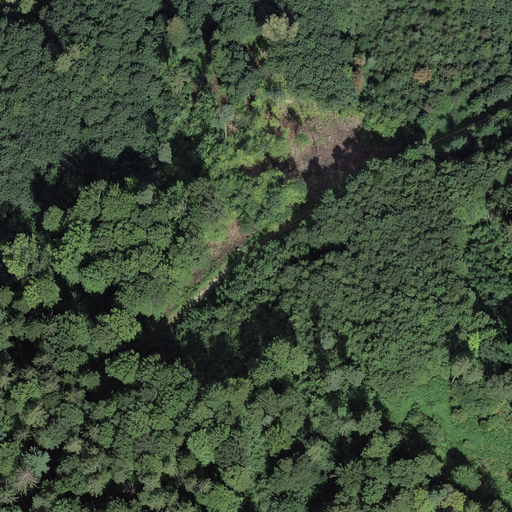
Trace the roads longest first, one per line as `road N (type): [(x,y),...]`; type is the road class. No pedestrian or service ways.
road 1 (track): [(511,109),(332,197),(240,259),(98,393),(17,511)]
road 2 (track): [(327,511),(368,494),(442,497),(495,511)]
